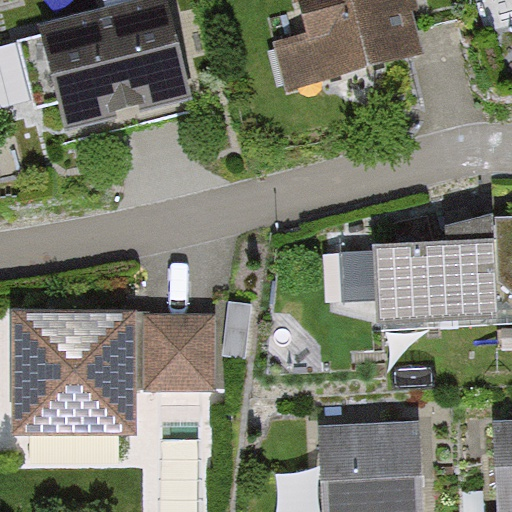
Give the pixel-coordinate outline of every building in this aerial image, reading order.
[(155,0),(151,0),(25,29),(52,143),(181,113),(155,0)] [(404,0),(280,0),(304,97),(421,69),(404,0)] [(357,255),(360,333),(492,328),(489,250),(357,255)] [(208,320),(0,320),(0,448),(122,448),(122,401),(208,401),(208,320)] [(424,511),(420,431),(316,436),(319,511),(424,511)] [(511,511),(511,435),(472,437),(475,511),(511,511)]
